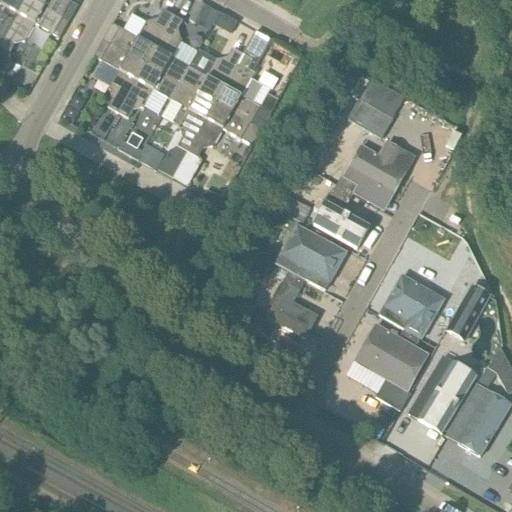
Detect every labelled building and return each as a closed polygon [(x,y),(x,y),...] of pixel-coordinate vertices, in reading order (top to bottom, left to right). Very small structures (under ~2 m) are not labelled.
[(0,0),(0,47),(26,0),(25,0),(0,0)] [(26,0),(0,47),(0,49),(9,54),(17,40),(25,44),(35,26),(59,40),(68,24),(26,0)] [(26,0),(68,24),(78,7),(64,0),(26,0)] [(199,17),(213,25),(218,15),(204,7),(199,17)] [(119,30),(109,47),(145,67),(172,18),(163,12),(154,27),(147,23),(137,40),(119,30)] [(213,27),(214,25),(231,35),(237,25),(219,15),(213,27)] [(172,18),(145,67),(179,86),(189,70),(171,60),(181,42),(173,38),(182,23),(172,18)] [(145,67),(109,47),(103,43),(93,59),(118,73),(108,91),(116,96),(108,110),(117,115),(145,67)] [(179,86),(214,106),(242,57),(232,51),(224,66),(216,62),(206,79),(189,70),(179,86)] [(214,106),(250,125),(259,109),(241,99),(251,81),(243,77),(251,62),(242,57),(214,106)] [(145,67),(117,115),(127,121),(135,106),(143,111),(153,93),(170,103),(179,86),(145,67)] [(359,102),(391,122),(404,101),(371,81),(359,102)] [(187,154),(214,106),(179,86),(170,103),(181,109),(172,125),(178,129),(177,130),(185,135),(177,149),(187,154)] [(74,124),(85,103),(73,97),(63,118),(74,124)] [(346,123),(380,143),(393,123),(391,122),(359,102),(346,123)] [(214,106),(187,154),(196,160),(204,145),(212,150),(222,132),(240,142),(250,125),(214,106)] [(136,162),(141,153),(123,143),(118,152),(136,162)] [(348,148),(339,174),(383,199),(404,158),(380,146),(372,161),(348,148)] [(156,170),(164,157),(147,147),(140,161),(156,170)] [(353,197),(358,188),(341,178),(336,188),(353,197)] [(336,188),(330,197),(347,207),(348,204),(353,197),(336,188)] [(218,209),(223,201),(206,192),(202,200),(218,209)] [(445,198),(433,219),(451,229),(463,208),(445,198)] [(324,209),(311,202),(297,226),(342,251),(355,227),(334,215),(324,209)] [(344,260),(291,231),(275,260),(328,289),(344,260)] [(299,293),(306,281),(289,272),(282,284),(299,293)] [(432,298),(388,274),(371,306),(415,330),(432,298)] [(292,305),(299,293),(282,284),(276,296),(292,305)] [(464,343),(488,299),(471,290),(446,333),(464,343)] [(314,319),(270,297),(258,320),(302,342),(314,319)] [(272,331),(247,318),(238,335),(262,349),(272,331)] [(364,327),(347,358),(404,389),(420,359),(364,327)] [(419,344),(402,335),(399,341),(416,351),(419,344)] [(511,372),(500,351),(487,372),(496,377),(507,398),(511,394),(511,372)] [(408,421),(434,437),(471,378),(445,362),(408,421)] [(399,414),(410,397),(385,383),(375,400),(399,414)] [(451,443),(476,460),(509,411),(484,395),(451,443)] [(379,443),(386,431),(374,424),(367,436),(379,443)]
